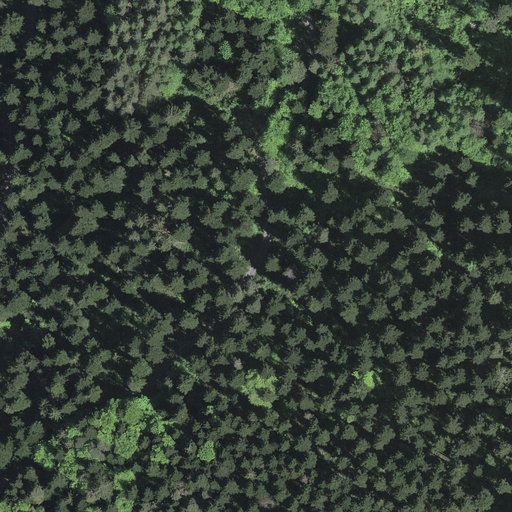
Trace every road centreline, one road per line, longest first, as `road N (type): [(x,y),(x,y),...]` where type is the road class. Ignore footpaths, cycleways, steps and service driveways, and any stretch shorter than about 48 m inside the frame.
road 1 (track): [(0,491),(78,424),(129,401),(239,299),(269,233),(265,150),(280,111),(313,66),(303,0)]
road 2 (track): [(29,0),(33,20),(12,105),(12,172),(0,226)]
